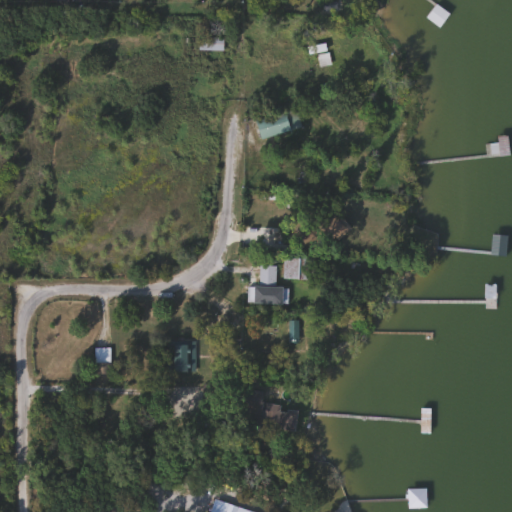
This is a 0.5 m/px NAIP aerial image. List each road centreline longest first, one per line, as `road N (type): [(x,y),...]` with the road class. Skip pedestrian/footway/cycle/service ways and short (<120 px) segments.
road 1 (residential): [(21,290),(168,288),(197,273),(227,225),(235,115)]
road 2 (residential): [(23,511),(21,290)]
